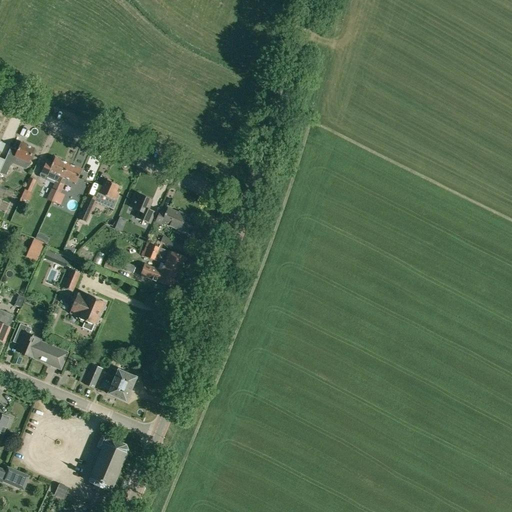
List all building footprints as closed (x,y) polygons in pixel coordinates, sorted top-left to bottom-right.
[(30,164),(28,161),(34,149),(21,143),(18,150),(11,147),(2,166),(0,170),(0,172),(5,175),(9,166),(13,163),(26,168),(30,164)] [(41,172),(40,175),(40,177),(42,179),(45,179),(47,177),(55,181),(52,189),(56,191),(60,183),(62,177),(68,164),(55,158),(52,164),(46,162),(42,173),(41,172)] [(62,177),(76,183),(82,170),(68,164),(62,177)] [(30,178),(25,190),(31,192),(36,181),(30,178)] [(36,180),(27,201),(33,204),(43,183),(36,180)] [(81,211),(80,213),(78,218),(87,222),(89,217),(90,215),(96,202),(113,209),(117,200),(115,199),(117,193),(116,192),(118,186),(105,181),(102,187),(99,186),(95,197),(89,194),(81,211)] [(52,201),(61,205),(65,195),(61,193),(65,185),(60,183),(56,191),(52,201)] [(154,212),(148,210),(152,201),(134,193),(131,201),(135,203),(132,208),(138,211),(136,217),(143,221),(149,223),(154,212)] [(12,218),(16,212),(8,208),(5,214),(12,218)] [(223,214),(218,208),(213,212),(219,218),(223,214)] [(160,212),(155,224),(160,226),(162,223),(176,229),(174,232),(185,236),(190,224),(183,221),(186,215),(179,212),(178,213),(168,209),(165,214),(160,212)] [(34,240),(26,257),(37,262),(45,244),(34,240)] [(148,248),(158,252),(155,258),(165,261),(164,263),(180,269),(185,258),(149,244),(148,248)] [(66,245),(63,253),(73,257),(76,249),(66,245)] [(145,265),(140,275),(173,288),(180,269),(164,263),(165,261),(155,258),(158,252),(148,248),(146,253),(143,251),(141,255),(161,263),(159,270),(145,265)] [(47,250),(44,258),(49,260),(52,253),(47,250)] [(122,261),(108,255),(103,266),(116,272),(122,261)] [(68,259),(63,257),(60,265),(65,267),(68,259)] [(124,270),(133,273),(135,267),(126,263),(124,270)] [(63,287),(73,291),(80,274),(79,274),(71,270),(70,270),(63,287)] [(74,302),(70,313),(80,317),(79,319),(84,321),(82,328),(92,332),(103,302),(88,296),(88,297),(75,292),(72,301),(74,302)] [(14,306),(20,308),(24,298),(19,296),(14,306)] [(0,340),(3,342),(14,315),(0,309),(0,340)] [(20,324),(14,339),(20,342),(16,351),(32,358),(32,357),(60,369),(67,353),(69,348),(54,342),(52,347),(39,341),(40,340),(28,335),(31,328),(20,324)] [(79,376),(83,367),(76,364),(73,373),(79,376)] [(83,384),(93,389),(101,370),(91,365),(83,384)] [(118,370),(107,394),(126,401),(133,384),(136,378),(118,370)] [(0,439),(5,426),(7,427),(11,418),(2,414),(1,417),(0,416),(0,439)] [(112,487),(127,451),(126,441),(112,435),(108,437),(108,433),(103,431),(101,434),(98,443),(99,443),(99,444),(102,446),(103,445),(104,445),(90,478),(95,480),(96,481),(95,484),(104,488),(105,485),(106,485),(107,485),(112,487)] [(7,467),(1,481),(23,490),(29,476),(7,467)] [(54,495),(64,499),(66,494),(70,488),(59,484),(54,495)]
